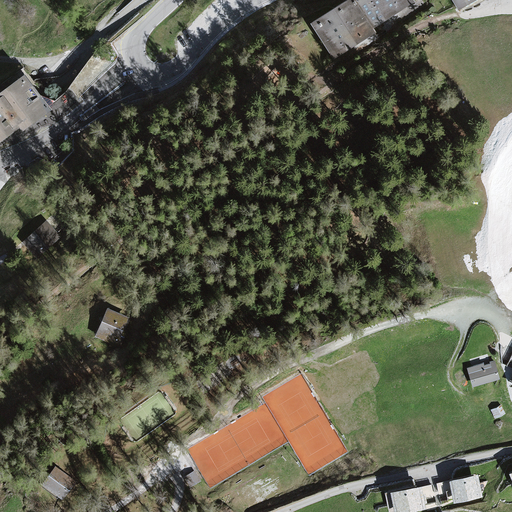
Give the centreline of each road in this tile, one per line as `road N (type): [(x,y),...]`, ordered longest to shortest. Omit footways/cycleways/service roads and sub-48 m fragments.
road 1 (track): [(156,477),(179,448),(280,369),(433,309),(489,302)]
road 2 (residential): [(286,511),(511,448)]
road 3 (residential): [(141,67),(0,168)]
road 4 (tertiary): [(141,67),(175,68),(252,0)]
